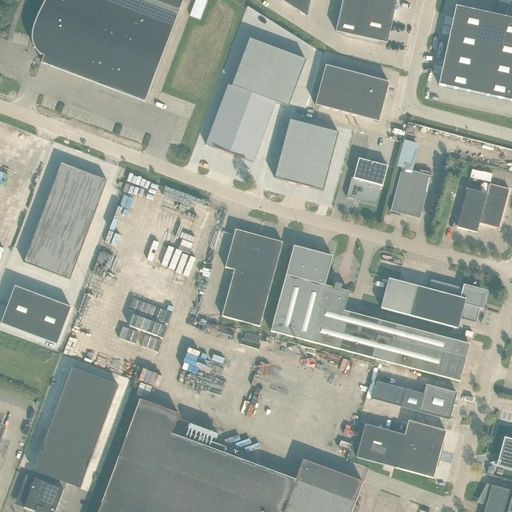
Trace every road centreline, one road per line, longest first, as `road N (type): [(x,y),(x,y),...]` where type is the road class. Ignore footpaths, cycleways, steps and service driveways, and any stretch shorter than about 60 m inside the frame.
road 1 (unclassified): [(511,272),(237,196),(0,106)]
road 2 (unclassified): [(452,511),(511,292)]
road 3 (unclassified): [(511,134),(411,100),(429,0)]
